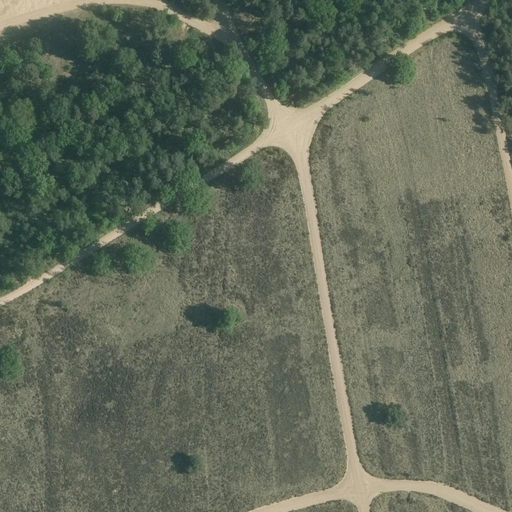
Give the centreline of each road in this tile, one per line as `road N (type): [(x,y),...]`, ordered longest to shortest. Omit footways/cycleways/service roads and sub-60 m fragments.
road 1 (track): [(217,0),(302,161),(359,488),(423,487),(492,511)]
road 2 (track): [(483,0),(0,302)]
road 3 (track): [(0,99),(159,45),(233,42)]
road 4 (track): [(511,194),(491,87),(464,13)]
